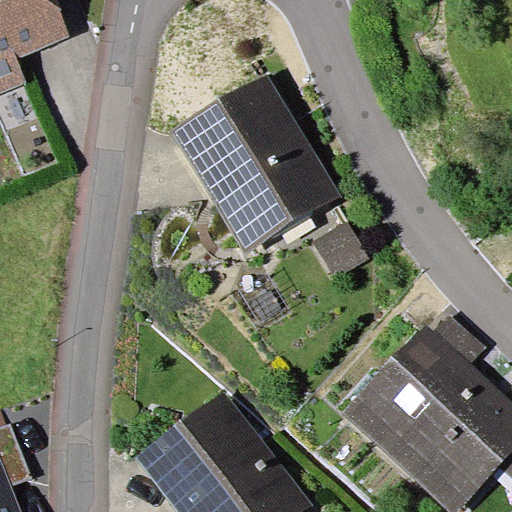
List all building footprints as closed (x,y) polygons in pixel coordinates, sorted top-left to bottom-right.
[(0,0),(0,92),(26,82),(17,59),(71,37),(69,32),(56,0),(0,0)] [(342,198),(270,74),(172,130),(244,254),(342,198)] [(348,221),(313,241),(334,277),(369,257),(348,221)] [(450,313),(435,330),(427,323),(343,412),(451,511),(456,511),(500,466),(511,477),(511,400),(472,363),(487,348),(450,313)] [(301,511),(313,504),(225,389),(135,457),(177,511),(301,511)] [(0,453),(11,485),(32,478),(11,423),(8,424),(0,427),(0,453)] [(21,511),(11,485),(0,453),(0,511),(21,511)]
